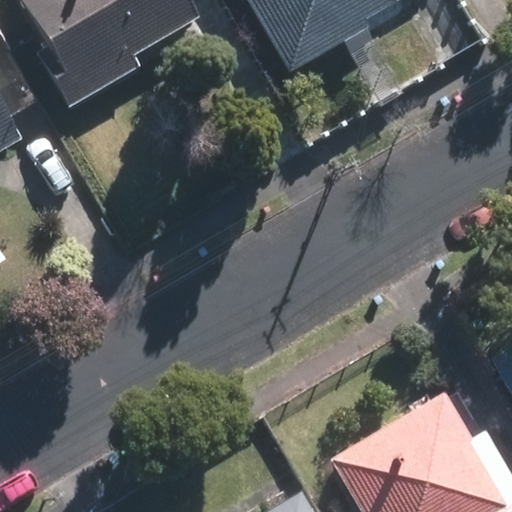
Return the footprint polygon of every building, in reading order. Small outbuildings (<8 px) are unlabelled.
[(138,62),(204,24),(189,0),(23,0),(19,3),(54,64),(45,70),(70,115),(143,71),(138,62)] [(243,0),(290,80),(371,33),(368,27),(401,8),(396,0),(243,0)] [(0,153),(10,147),(0,130),(0,153)] [(511,339),(472,363),(511,429),(511,339)] [(428,400),(314,466),(341,511),(511,511),(511,504),(471,436),(454,443),(428,400)] [(291,511),(283,497),(257,511),(291,511)]
